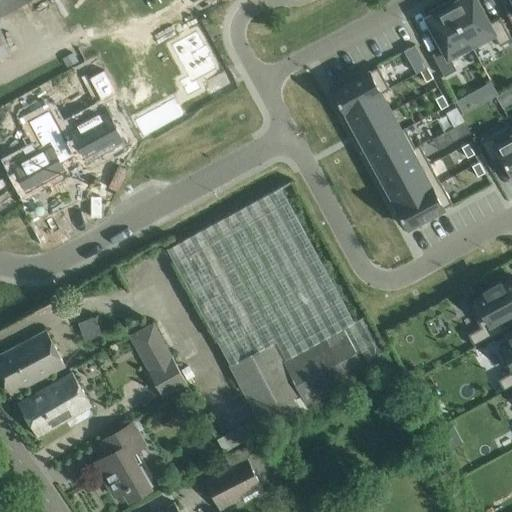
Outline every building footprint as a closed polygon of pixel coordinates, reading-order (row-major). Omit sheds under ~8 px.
[(0,0),(0,16),(31,0),(0,0)] [(471,45),(470,45),(472,49),(495,37),(499,45),(511,39),(500,17),(489,23),(476,0),(449,0),(447,1),(471,45)] [(449,56),(470,45),(471,45),(447,1),(428,12),(430,15),(426,17),(443,48),(432,54),(444,76),(456,69),(449,56)] [(0,62),(13,56),(3,34),(0,28),(0,62)] [(200,33),(174,48),(190,78),(182,82),(190,97),(204,89),(199,81),(220,69),(212,56),(214,55),(209,46),(207,47),(200,33)] [(415,44),(404,50),(416,73),(420,71),(427,67),(421,56),(415,44)] [(380,92),(380,93),(389,88),(378,67),(333,91),(345,112),(346,112),(345,111),(380,92)] [(433,77),(427,67),(420,71),(426,81),(433,77)] [(43,112),(84,97),(76,77),(35,92),(43,112)] [(356,130),(390,111),(380,93),(380,92),(345,111),(346,112),(356,130)] [(441,108),(448,105),(442,94),(435,98),(441,108)] [(467,94),(457,100),(464,112),(474,106),(467,94)] [(178,98),(139,120),(148,137),(187,115),(178,98)] [(106,105),(70,125),(89,160),(125,140),(106,105)] [(44,143),(14,160),(29,188),(67,167),(62,159),(74,153),(51,110),(32,120),(44,143)] [(451,114),(457,124),(464,121),(458,110),(451,114)] [(401,130),(390,111),(356,130),(366,149),(401,130)] [(464,121),(457,124),(462,135),(469,131),(464,121)] [(411,149),(401,130),(366,149),(376,168),(411,149)] [(492,135),(480,141),(492,163),(503,157),(511,174),(511,134),(497,143),(492,135)] [(467,157),(474,153),(468,143),(461,146),(467,157)] [(419,144),(415,146),(415,147),(411,149),(376,168),(386,187),(430,164),(419,144)] [(485,172),(479,161),(472,165),(478,176),(485,172)] [(440,183),(439,182),(430,164),(386,187),(397,206),(440,183)] [(440,181),(439,182),(440,183),(397,206),(408,227),(452,203),(440,181)] [(185,239),(167,248),(230,365),(258,416),(264,428),(266,432),(309,409),(308,407),(369,374),(391,362),(385,350),(383,352),(376,339),(364,316),(350,323),(278,188),(185,239)] [(151,253),(149,250),(145,249),(142,250),(141,254),(143,258),(146,259),(150,257),(151,253)] [(468,303),(480,327),(468,334),(474,346),(505,330),(499,319),(511,311),(511,279),(502,284),(501,281),(485,290),(487,293),(468,303)] [(471,285),(461,291),(465,298),(475,292),(471,285)] [(78,322),(85,341),(102,335),(95,316),(78,322)] [(128,335),(163,398),(188,385),(153,321),(128,335)] [(0,373),(10,393),(28,384),(64,364),(47,331),(0,354),(0,373)] [(511,386),(511,336),(511,337),(511,339),(511,340),(497,348),(510,372),(498,379),(504,391),(511,386)] [(37,436),(55,426),(91,404),(72,371),(18,403),(37,436)] [(126,445),(140,437),(132,422),(117,431),(100,440),(108,454),(100,459),(107,471),(102,473),(115,496),(128,488),(133,497),(151,487),(126,445)] [(219,510),(238,500),(246,502),(260,493),(263,486),(278,477),(258,441),(228,458),(232,466),(203,482),(219,510)] [(179,511),(174,503),(157,511),(179,511)]
